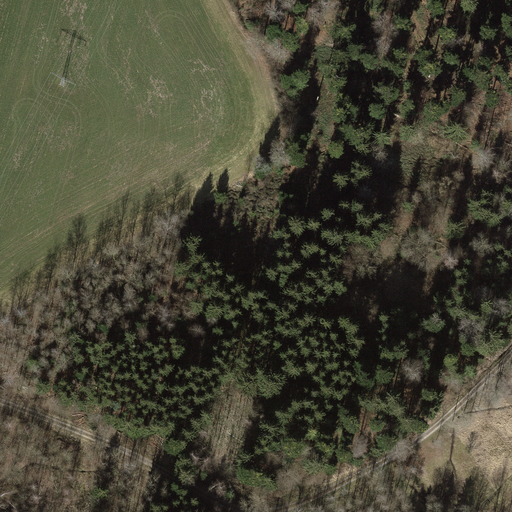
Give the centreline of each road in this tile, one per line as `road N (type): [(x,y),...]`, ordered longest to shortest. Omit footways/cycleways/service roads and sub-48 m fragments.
road 1 (track): [(272,511),(412,444),(511,353)]
road 2 (track): [(0,401),(130,452),(246,511)]
